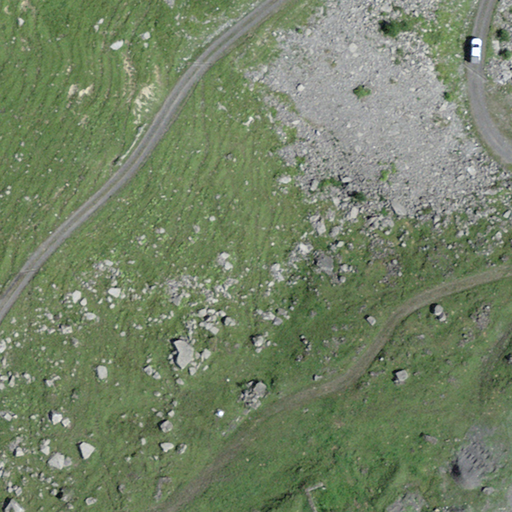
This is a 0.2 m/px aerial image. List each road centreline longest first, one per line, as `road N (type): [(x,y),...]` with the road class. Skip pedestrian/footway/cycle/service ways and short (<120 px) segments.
road 1 (track): [(0,309),(34,261),(137,159),(192,74),(273,0)]
road 2 (track): [(488,0),(477,50),(480,104),(485,125),(511,152)]
